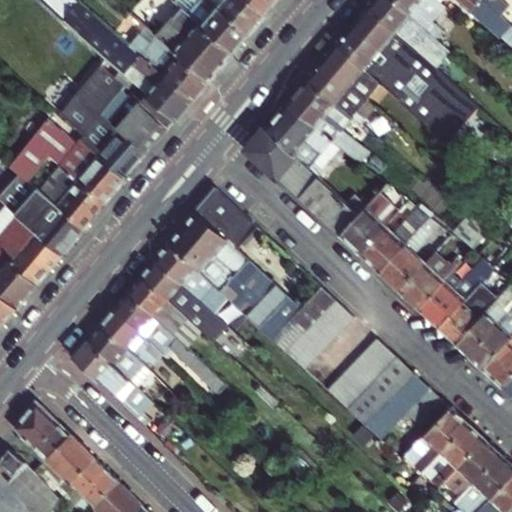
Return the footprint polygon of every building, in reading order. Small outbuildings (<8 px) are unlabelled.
[(193,99),(131,45),(77,0),(42,0),(81,36),(122,72),(117,78),(126,86),(129,88),(134,82),(147,94),(141,101),(167,128),(174,119),(175,120),(193,99)] [(156,35),(158,36),(209,81),(233,52),(173,1),(172,0),(144,0),(168,21),(156,35)] [(174,0),(173,1),(233,52),(249,33),(210,0),(174,0)] [(267,13),(251,0),(210,0),(249,33),(267,13)] [(251,0),(267,13),(278,0),(251,0)] [(395,0),(374,0),(369,6),(435,66),(450,50),(447,47),(395,0)] [(439,0),(395,0),(447,47),(452,41),(436,26),(429,20),(444,4),(439,0)] [(502,14),(495,8),(485,0),(461,0),(470,8),(472,7),(492,25),(502,14)] [(485,0),(495,8),(502,1),(500,0),(485,0)] [(429,20),(436,26),(451,10),(444,4),(429,20)] [(435,66),(369,6),(338,43),(381,83),(446,141),(479,106),(435,66)] [(511,23),(502,14),(492,25),(503,35),(511,25),(511,23)] [(209,81),(158,36),(152,44),(139,34),(131,45),(193,99),(209,81)] [(324,60),(368,99),(381,83),(338,43),(324,60)] [(324,60),(310,77),(356,118),(360,114),(357,112),(368,99),(324,60)] [(106,87),(86,70),(78,78),(99,96),(106,87)] [(356,118),(310,77),(288,103),(332,140),(356,160),(366,148),(355,139),(354,140),(342,130),(350,120),(353,122),(356,118)] [(129,88),(126,86),(102,115),(117,128),(121,132),(145,154),(167,128),(141,101),(129,88)] [(332,140),(288,103),(267,128),(360,213),(369,203),(357,191),(354,194),(316,159),(332,140)] [(360,114),(356,118),(361,122),(365,118),(360,114)] [(82,139),(125,178),(145,154),(121,132),(111,144),(100,135),(107,127),(113,133),(117,128),(102,115),(82,139)] [(49,155),(60,164),(105,202),(125,178),(82,139),(78,144),(48,119),(10,165),(26,181),(27,181),(49,155)] [(341,233),(360,213),(267,128),(250,148),(341,233)] [(83,229),(105,202),(60,164),(40,189),(83,229)] [(360,213),(341,233),(360,252),(386,224),(399,210),(384,196),(394,185),(389,182),(369,203),(360,213)] [(290,320),(302,307),(237,246),(257,225),(217,188),(171,242),(215,283),(274,337),(290,320)] [(83,229),(40,189),(17,216),(61,255),(83,229)] [(395,232),(386,224),(360,252),(379,270),(432,215),(426,210),(420,205),(395,232)] [(473,247),(489,229),(470,213),(454,231),(473,247)] [(432,215),(379,270),(400,289),(426,261),(416,252),(437,230),(441,234),(447,228),(432,215)] [(0,249),(37,284),(61,255),(17,216),(0,236),(0,249)] [(215,283),(171,242),(157,259),(200,299),(215,283)] [(0,249),(0,291),(18,307),(37,284),(0,249)] [(439,326),(494,267),(479,254),(473,249),(463,259),(472,268),(462,280),(452,271),(419,307),(439,326)] [(400,289),(419,307),(452,271),(459,264),(454,260),(448,266),(433,253),(426,261),(400,289)] [(224,321),(200,299),(157,259),(143,275),(185,314),(189,317),(202,329),(215,341),(229,326),(224,321)] [(499,272),(494,267),(439,326),(456,342),(504,291),(492,280),(499,272)] [(185,314),(143,275),(129,292),(174,333),(189,317),(185,314)] [(470,354),(509,312),(504,308),(511,298),(511,283),(504,291),(456,342),(470,354)] [(303,332),(335,298),(322,286),(302,307),(290,320),(303,332)] [(0,323),(3,326),(18,307),(0,291),(0,323)] [(187,344),(174,333),(129,292),(116,308),(152,341),(165,352),(168,348),(224,401),(234,389),(187,344)] [(305,367),(354,315),(335,298),(303,332),(286,349),(305,367)] [(152,341),(116,308),(103,323),(147,364),(155,354),(148,346),(152,341)] [(470,354),(483,367),(511,336),(511,309),(509,312),(470,354)] [(174,333),(187,344),(202,329),(189,317),(174,333)] [(303,332),(290,320),(274,337),(286,349),(303,332)] [(147,364),(103,323),(89,339),(133,381),(147,364)] [(511,336),(483,367),(503,385),(511,376),(511,336)] [(350,408),(398,356),(378,338),(329,389),(350,408)] [(133,381),(89,339),(75,356),(101,380),(137,413),(140,417),(155,401),(133,381)] [(368,424),(416,373),(398,356),(350,408),(368,424)] [(383,438),(408,411),(420,423),(443,399),(416,373),(368,424),(383,438)] [(511,376),(503,385),(511,393),(511,376)] [(37,401),(15,427),(36,447),(59,423),(37,401)] [(452,406),(406,455),(423,471),(469,422),(452,406)] [(423,471),(440,486),(485,438),(469,422),(423,471)] [(36,447),(47,458),(71,434),(59,423),(36,447)] [(71,434),(47,458),(71,481),(95,457),(71,434)] [(440,486),(457,502),(502,453),(485,438),(440,486)] [(0,464),(14,477),(27,461),(10,448),(0,459),(0,464)] [(468,511),(477,511),(511,473),(511,462),(502,453),(457,502),(468,511)] [(119,480),(95,457),(71,481),(95,504),(119,480)] [(10,481),(37,511),(48,511),(53,507),(61,497),(49,485),(40,476),(27,461),(14,477),(10,481)] [(46,470),(40,476),(49,485),(55,480),(46,470)] [(507,511),(511,507),(511,473),(477,511),(507,511)] [(135,511),(143,504),(119,480),(95,504),(103,511),(135,511)] [(53,507),(57,511),(82,511),(62,496),(61,497),(53,507)]
